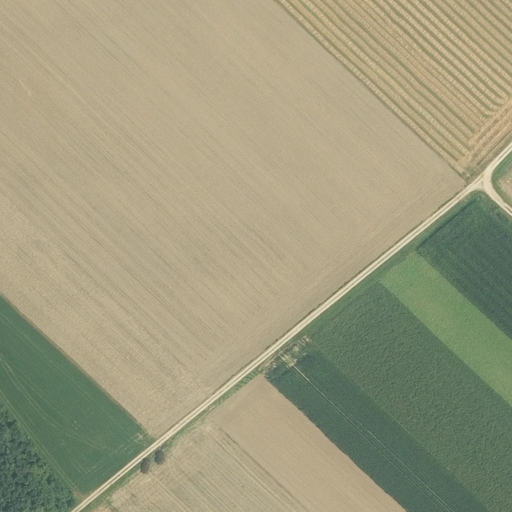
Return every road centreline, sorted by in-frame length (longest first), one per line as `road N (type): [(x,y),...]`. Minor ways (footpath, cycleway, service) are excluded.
road 1 (track): [(478,180),(73,511)]
road 2 (track): [(0,394),(84,503)]
